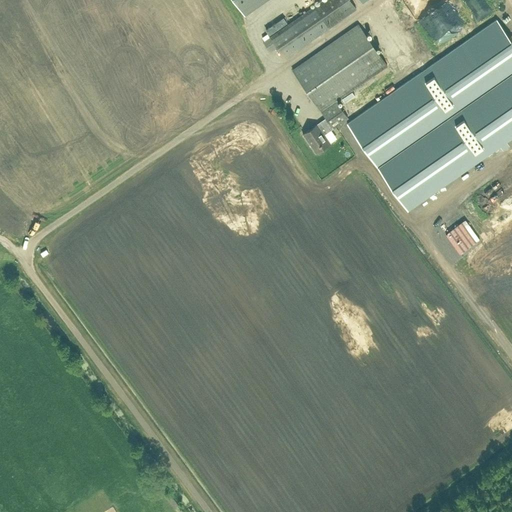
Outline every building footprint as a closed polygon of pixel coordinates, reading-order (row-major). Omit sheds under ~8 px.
[(233,0),(244,15),(266,0),(233,0)] [(276,46),(284,58),(355,8),(349,0),(321,0),(269,37),(263,41),(269,51),(276,46)] [(428,21),(433,18),(427,8),(422,11),(428,21)] [(511,137),(511,41),(496,19),(347,123),(363,147),(362,148),(366,153),(367,152),(407,210),(511,137)] [(428,28),(438,48),(448,43),(439,23),(428,28)] [(292,70),(321,111),(325,117),(302,134),(315,152),(330,142),(324,134),(348,118),(336,101),(387,65),(358,24),(292,70)]
